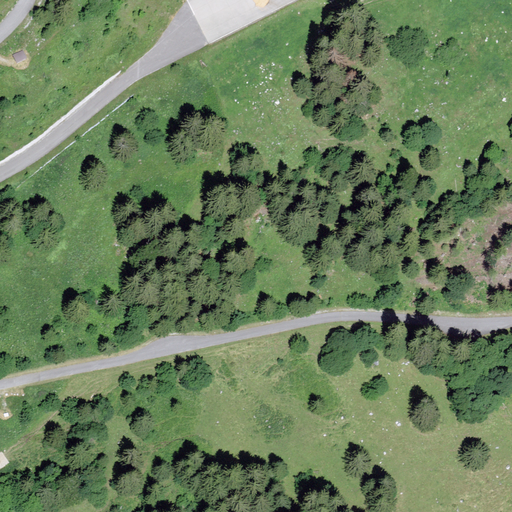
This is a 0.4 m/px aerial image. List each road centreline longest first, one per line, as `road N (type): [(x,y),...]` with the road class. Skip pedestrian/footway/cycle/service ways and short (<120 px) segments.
road 1 (unclassified): [(0,384),(336,316),(511,322)]
road 2 (unclassified): [(254,0),(202,27),(0,174)]
